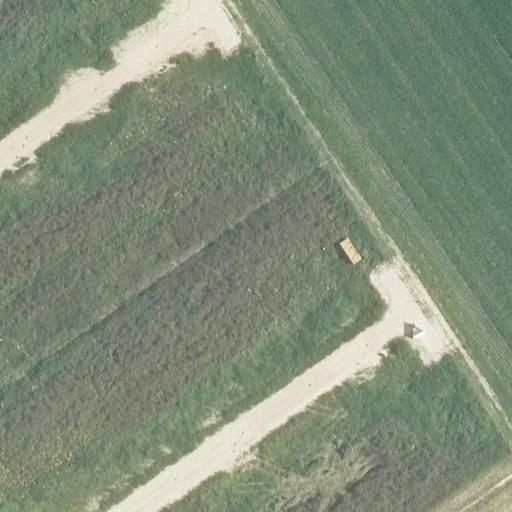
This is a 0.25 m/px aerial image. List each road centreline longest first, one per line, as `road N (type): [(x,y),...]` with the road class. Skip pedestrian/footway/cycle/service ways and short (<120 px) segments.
road 1 (residential): [(391,329),(129,511)]
road 2 (residential): [(182,21),(0,151)]
